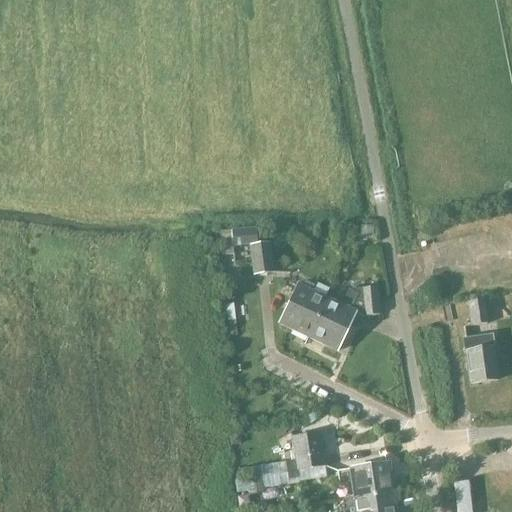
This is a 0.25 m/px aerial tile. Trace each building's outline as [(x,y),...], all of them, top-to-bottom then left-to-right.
[(359,228),(359,236),(372,236),(372,228),(359,228)] [(255,229),(228,232),(216,233),(219,256),(231,255),(231,248),(247,246),(251,276),(271,274),(267,244),(257,245),(255,229)] [(290,298),(277,326),(306,339),(325,299),(309,292),(311,286),(303,283),(301,288),(286,281),(280,293),(290,298)] [(325,299),(306,339),(335,353),(354,313),(364,317),(377,315),(375,289),(346,291),(339,306),(325,299)] [(489,301),(482,302),(467,304),(470,326),(485,325),(484,320),(491,319),(489,301)] [(232,305),(224,305),(226,321),(234,320),(232,305)] [(464,340),(470,386),(493,382),(487,337),(464,340)] [(312,413),(304,419),(308,425),(316,419),(312,413)] [(238,435),(228,437),(230,447),(240,445),(238,435)] [(293,463),(283,464),(285,481),(295,480),(294,473),(322,470),(318,435),(290,438),(293,463)] [(347,470),(352,500),(391,494),(386,464),(347,470)] [(259,477),(245,480),(247,492),(247,496),(262,493),(259,477)] [(245,480),(233,482),(235,494),(247,492),(245,480)] [(393,511),(391,494),(352,500),(342,502),(341,511),(393,511)]
